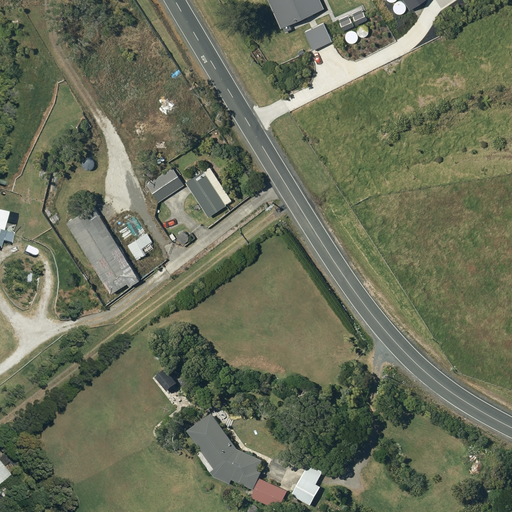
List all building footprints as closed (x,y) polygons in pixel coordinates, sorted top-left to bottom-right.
[(319,0),(268,0),(279,26),(323,8),(319,0)] [(149,162),(144,165),(148,173),(155,168),(154,168),(171,157),(137,106),(120,118),(149,162)] [(173,166),(148,184),(160,201),(185,184),(173,166)] [(227,204),(233,200),(211,166),(187,182),(210,217),(204,220),(199,212),(180,225),(185,233),(184,234),(190,243),(234,215),(227,204)] [(97,209),(70,226),(113,294),(140,276),(97,209)] [(147,233),(127,247),(144,272),(165,258),(147,233)] [(370,372),(361,370),(359,378),(369,380),(370,372)] [(392,396),(387,399),(392,407),(398,404),(392,396)] [(291,397),(287,401),(289,403),(291,401),(296,406),(298,404),(291,397)] [(225,417),(227,413),(226,409),(222,407),(218,408),(216,412),(217,416),(221,418),(225,417)] [(217,467),(213,470),(217,475),(232,482),(234,478),(256,489),(264,471),(260,469),(265,459),(239,447),(214,412),(190,429),(217,467)] [(0,462),(0,480),(9,473),(0,462)] [(294,494),(312,504),(323,486),(318,483),(325,471),(310,465),(294,494)] [(262,477),(254,496),(281,509),(289,490),(262,477)] [(9,495),(1,486),(0,487),(0,495),(4,500),(9,495)]
